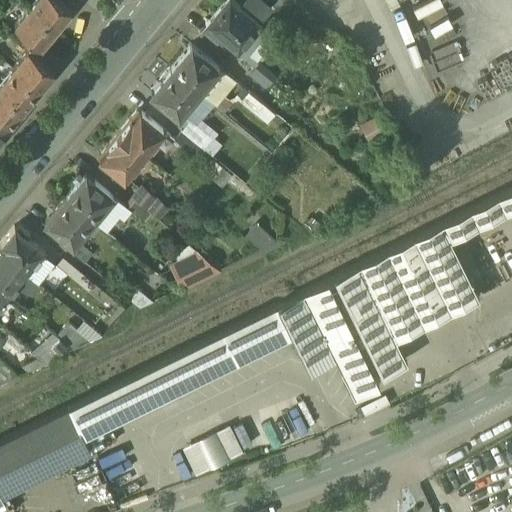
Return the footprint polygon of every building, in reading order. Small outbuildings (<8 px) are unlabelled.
[(56,0),(33,0),(28,7),(54,29),(69,10),(56,0)] [(228,0),(206,27),(236,52),(237,51),(251,62),(267,42),(253,30),(258,24),(228,0)] [(54,29),(28,7),(13,25),(39,47),(54,29)] [(218,68),(190,45),(170,69),(198,92),(218,68)] [(52,71),(27,50),(11,68),(37,90),(52,71)] [(260,62),(250,73),(268,88),(277,77),(260,62)] [(37,90),(11,68),(0,82),(0,88),(23,107),(37,90)] [(198,92),(170,69),(150,94),(177,117),(198,92)] [(23,107),(0,88),(0,118),(8,125),(23,107)] [(252,91),(244,100),(269,121),(277,112),(252,91)] [(165,132),(137,109),(117,134),(145,156),(165,132)] [(0,136),(9,126),(0,118),(0,136)] [(198,146),(180,131),(172,140),(190,155),(198,146)] [(117,134),(97,158),(125,181),(145,156),(117,134)] [(84,174),(64,198),(92,220),(111,197),(84,174)] [(131,198),(158,221),(172,205),(145,182),(131,198)] [(511,187),(442,222),(450,238),(511,207),(511,187)] [(92,220),(64,198),(44,222),(72,245),(92,220)] [(248,235),(269,254),(282,241),(261,221),(248,235)] [(442,222),(352,266),(388,339),(392,337),(393,338),(478,296),(450,238),(442,222)] [(18,227),(16,230),(13,228),(0,243),(0,245),(2,247),(0,248),(0,254),(25,275),(43,253),(26,239),(28,236),(18,227)] [(171,263),(186,290),(220,272),(206,245),(171,263)] [(25,275),(0,254),(0,290),(7,296),(25,275)] [(78,272),(61,258),(53,268),(70,282),(78,272)] [(352,266),(303,290),(317,319),(354,395),(379,383),(373,372),(380,368),(382,373),(400,364),(388,339),(352,266)] [(303,290),(69,405),(83,434),(317,319),(303,290)] [(51,368),(99,330),(85,312),(37,351),(51,368)] [(0,382),(12,374),(1,359),(0,359),(0,382)] [(301,401),(278,410),(278,411),(263,416),(275,451),(314,437),(301,401)] [(69,405),(0,439),(0,491),(1,493),(90,448),(83,434),(69,405)] [(226,432),(191,450),(202,472),(237,454),(226,432)]
